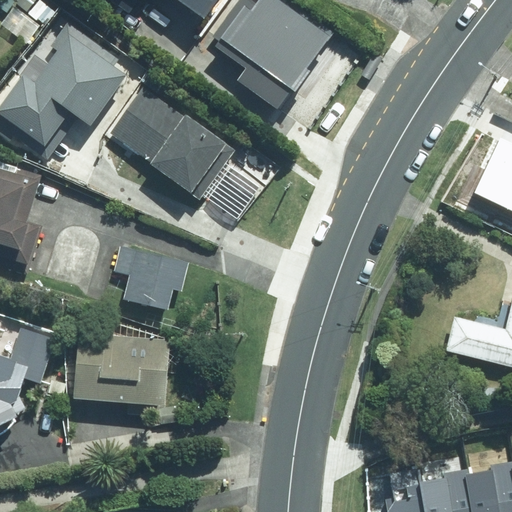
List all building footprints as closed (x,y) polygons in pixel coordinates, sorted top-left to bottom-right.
[(118,0),(133,10),(140,0),(166,0),(200,24),(217,0),(118,0)] [(276,0),(250,0),(214,51),(244,72),(234,85),(276,115),(331,39),(276,0)] [(35,56),(0,108),(0,133),(50,166),(80,121),(90,129),(127,74),(63,32),(44,62),(35,56)] [(148,83),(114,131),(206,194),(239,146),(148,83)] [(511,145),(499,139),(473,193),(511,211),(511,145)] [(45,178),(0,165),(0,243),(36,253),(45,223),(34,220),(45,178)] [(194,260),(124,244),(118,269),(135,273),(129,297),(175,308),(180,286),(187,288),(194,260)] [(458,313),(450,346),(511,360),(511,317),(510,326),(458,313)] [(0,426),(26,413),(15,393),(24,395),(30,376),(45,381),(59,337),(25,326),(16,355),(0,349),(0,426)] [(87,331),(81,395),(172,403),(178,339),(87,331)] [(473,511),(511,511),(511,462),(493,466),(494,471),(467,476),(473,511)] [(419,487),(423,511),(473,511),(467,476),(467,469),(444,473),(445,478),(419,482),(419,487)] [(423,511),(419,487),(405,489),(406,495),(385,499),(386,511),(423,511)]
